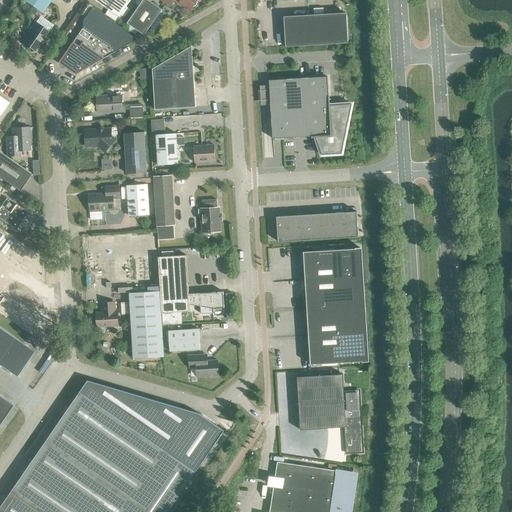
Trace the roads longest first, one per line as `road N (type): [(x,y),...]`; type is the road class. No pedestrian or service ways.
road 1 (unclassified): [(70,367),(191,400),(214,403),(236,391),(252,371),(239,181)]
road 2 (secondary): [(445,511),(454,336),(444,168)]
road 3 (secondary): [(404,172),(415,344),(405,511)]
road 4 (unclassified): [(70,367),(53,98),(0,61)]
road 5 (unclassified): [(239,181),(228,0)]
road 6 (residential): [(239,181),(404,172)]
road 7 (unknown): [(228,395),(271,428),(253,511)]
road 8 (unclassified): [(0,474),(70,367)]
